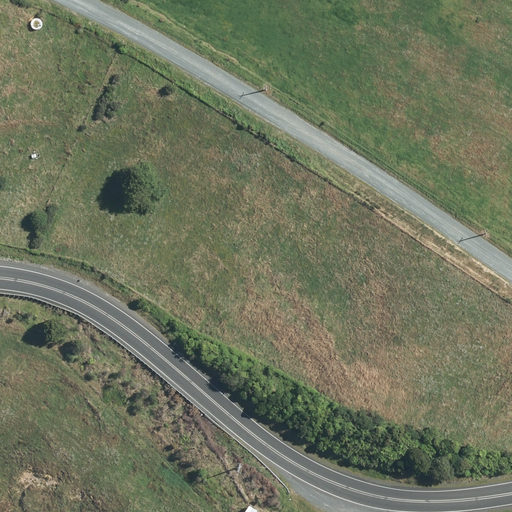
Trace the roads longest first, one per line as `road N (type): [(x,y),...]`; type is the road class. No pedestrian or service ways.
road 1 (tertiary): [(0,277),(100,310),(257,439),(333,483),(412,500),(511,493)]
road 2 (unclassified): [(53,0),(141,43),(511,271)]
